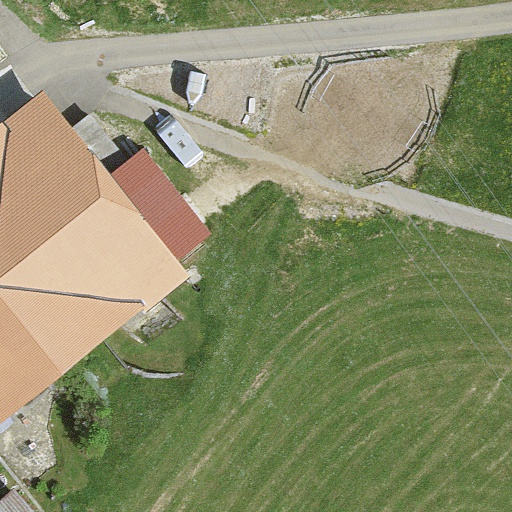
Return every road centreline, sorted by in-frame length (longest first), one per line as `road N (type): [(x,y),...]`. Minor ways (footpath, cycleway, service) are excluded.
road 1 (track): [(511,238),(12,63)]
road 2 (track): [(511,14),(12,63)]
